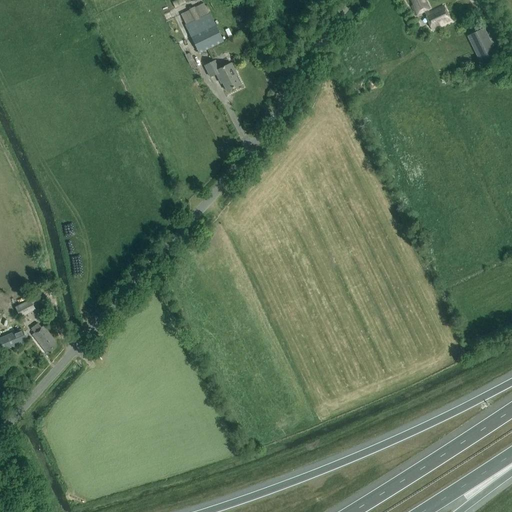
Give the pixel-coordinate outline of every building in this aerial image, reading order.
[(415,15),(423,11),(425,16),(425,17),(432,31),(451,21),(444,6),(428,13),(427,9),(429,8),(425,0),(410,0),(413,5),(411,6),(415,15)] [(223,41),(209,14),(204,3),(181,15),(186,25),(185,26),(199,53),(223,41)] [(484,28),(467,36),(479,62),(496,54),(484,28)] [(189,54),(185,56),(189,64),(193,62),(189,54)] [(227,92),(240,85),(235,75),(236,75),(231,64),(219,70),(215,61),(205,66),(210,77),(216,74),(220,83),(222,82),(227,92)] [(15,308),(19,315),(20,318),(36,310),(30,300),(15,308)] [(31,328),(34,333),(32,335),(46,353),(48,351),(48,352),(55,346),(53,343),(55,341),(43,326),(43,327),(40,324),(39,325),(38,323),(31,328)] [(21,329),(0,337),(0,351),(26,341),(21,329)]
